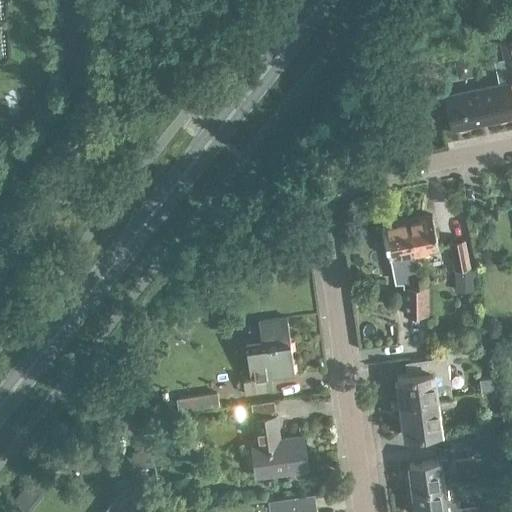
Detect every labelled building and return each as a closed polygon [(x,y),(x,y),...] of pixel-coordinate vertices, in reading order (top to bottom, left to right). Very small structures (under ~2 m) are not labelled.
[(511,37),(501,39),(499,40),(508,82),(510,82),(510,84),(511,83),(511,37)] [(510,82),(508,82),(445,95),(452,128),(511,115),(511,92),(510,84),(510,82)] [(408,220),(414,252),(439,247),(432,215),(408,220)] [(408,220),(383,225),(390,258),(399,256),(414,252),(408,220)] [(449,242),(455,270),(470,267),(465,239),(449,242)] [(475,291),(475,269),(455,270),(455,291),(475,291)] [(427,286),(403,286),(404,314),(428,313),(427,286)] [(259,321),(263,345),(247,347),(251,378),(243,379),(245,393),(273,389),(271,376),(295,373),(287,317),(259,321)] [(405,361),(407,375),(397,376),(401,403),(452,395),(452,394),(447,355),(405,361)] [(496,377),(480,379),(481,391),(497,389),(496,377)] [(454,404),(452,394),(452,395),(401,403),(406,436),(440,431),(437,407),(454,404)] [(191,396),(178,399),(180,411),(193,409),(191,396)] [(278,413),(251,417),(255,442),(252,443),(256,476),(308,470),(304,436),(282,439),(278,413)] [(497,436),(504,435),(506,435),(504,421),(460,426),(462,441),(497,436)] [(504,435),(497,436),(499,447),(506,446),(504,435)] [(497,436),(462,441),(465,441),(467,455),(499,451),(499,447),(497,436)] [(149,442),(138,443),(140,451),(142,467),(153,466),(150,450),(149,442)] [(409,463),(411,476),(407,476),(409,488),(413,488),(413,489),(443,486),(441,471),(450,470),(448,458),(409,463)] [(413,489),(413,491),(409,491),(411,504),(415,503),(416,511),(438,511),(455,510),(453,498),(445,500),(443,486),(413,489)] [(160,511),(157,487),(145,488),(148,511),(160,511)] [(268,500),(269,511),(297,511),(295,496),(268,500)] [(119,498),(108,511),(137,511),(121,500),(119,498)] [(507,511),(507,503),(474,508),(474,511),(507,511)]
